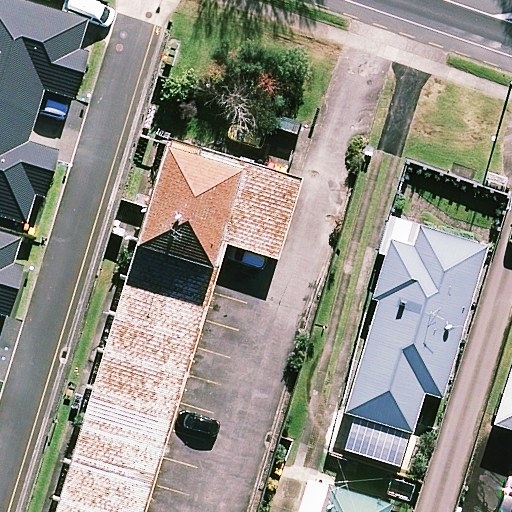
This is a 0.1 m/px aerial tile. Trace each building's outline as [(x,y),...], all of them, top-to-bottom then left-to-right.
[(82,24),(0,0),(0,219),(30,228),(51,156),(22,147),(38,91),(68,100),(81,55),(74,53),(82,24)] [(299,179),(170,140),(56,511),(142,511),(225,241),(276,256),(299,179)] [(485,246),(395,218),(371,296),(377,299),(344,408),(410,429),(422,389),(439,394),(485,246)] [(25,245),(0,237),(0,318),(2,319),(25,245)] [(511,362),(495,421),(511,426),(511,362)] [(385,511),(389,500),(327,481),(317,511),(385,511)]
